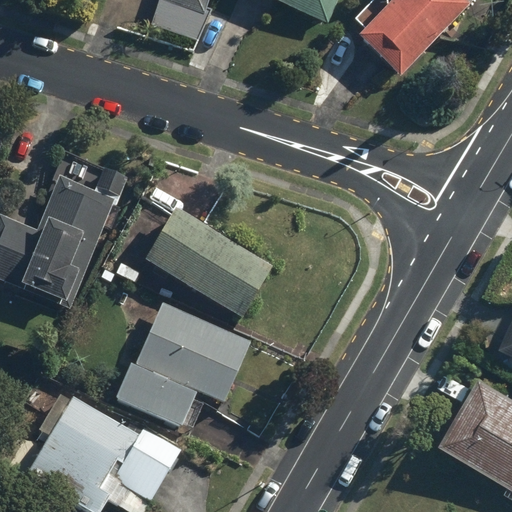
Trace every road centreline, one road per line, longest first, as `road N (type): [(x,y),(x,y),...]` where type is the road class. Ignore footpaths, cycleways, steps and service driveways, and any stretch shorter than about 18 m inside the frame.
road 1 (residential): [(462,221),(356,163),(0,53)]
road 2 (residential): [(291,511),(462,221)]
